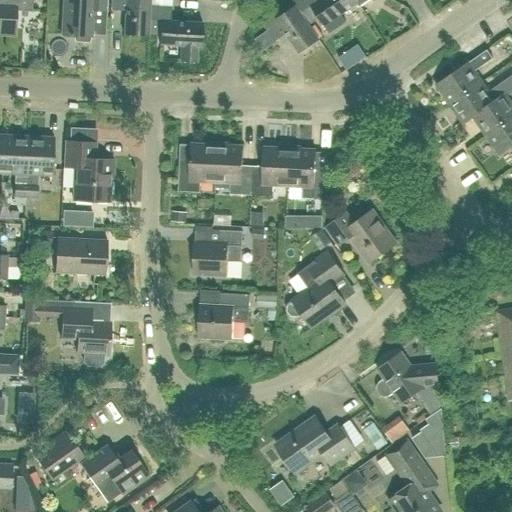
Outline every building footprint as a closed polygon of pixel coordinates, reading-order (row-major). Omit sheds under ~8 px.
[(29,11),(29,0),(0,0),(0,34),(13,35),(14,10),(29,11)] [(61,0),(60,35),(73,36),(73,39),(74,42),(87,43),(89,40),(89,37),(91,37),(92,11),(105,12),(105,0),(61,0)] [(147,33),(149,6),(148,6),(148,0),(112,0),(112,10),(123,11),(122,34),(146,36),(146,33),(147,33)] [(357,0),(319,0),(317,1),(316,0),(295,0),(293,2),(295,6),(294,6),(307,25),(308,24),(318,17),(324,25),(358,2),(359,1),(357,0)] [(149,6),(147,33),(160,34),(159,45),(180,46),(179,62),(195,63),(196,46),(200,46),(201,23),(169,21),(170,8),(149,6)] [(307,25),(294,6),(283,14),(277,7),(260,19),(275,41),(285,33),(299,53),(318,40),(308,24),(307,25)] [(449,104),(481,81),(474,71),(492,58),(486,50),(436,85),(449,104)] [(481,81),(449,104),(463,123),(473,116),(472,116),(495,100),(494,99),(504,93),(505,94),(511,88),(511,74),(489,91),(481,81)] [(511,115),(511,103),(505,94),(504,93),(494,99),(495,100),(472,116),(473,116),(485,134),(511,115)] [(511,115),(485,134),(499,154),(510,147),(511,145),(511,115)] [(24,197),(27,136),(2,135),(0,173),(13,174),(12,197),(24,197)] [(27,136),(24,197),(36,198),(37,175),(51,176),(53,137),(27,136)] [(112,179),(112,161),(94,160),(94,143),(65,142),(64,168),(74,168),(72,200),(107,202),(109,179),(112,179)] [(215,181),(217,146),(191,145),(190,162),(180,162),(178,191),(200,192),(200,180),(215,181)] [(251,195),(252,166),(242,165),(243,147),(217,146),(215,181),(231,182),(230,194),(251,195)] [(288,185),(290,150),(264,148),(263,166),(252,166),(251,195),(272,196),(273,184),(288,185)] [(290,150),(288,185),(301,186),(301,198),(313,198),(323,199),(324,170),(315,169),(316,151),(290,150)] [(471,186),(489,178),(484,167),(466,176),(471,186)] [(369,264),(396,244),(372,210),(353,224),(345,213),(325,227),(339,246),(350,238),(369,264)] [(172,211),(171,221),(186,223),(187,213),(172,211)] [(251,212),(251,225),(263,226),(264,213),(251,212)] [(322,228),(322,216),(310,216),(310,228),(322,228)] [(309,233),(320,250),(331,243),(322,228),(320,229),(319,228),(315,228),(309,233)] [(240,262),(241,232),(212,230),(211,242),(193,241),(191,275),(226,277),(226,262),(240,262)] [(104,275),(106,241),(57,238),(55,273),(104,275)] [(317,281),(291,300),(287,303),(285,310),(289,315),(296,316),(300,313),(310,327),(325,317),(326,318),(346,304),(331,283),(343,274),(327,252),(307,267),(317,281)] [(7,257),(6,267),(20,268),(20,258),(7,257)] [(247,322),(249,295),(219,293),(218,306),(198,305),(197,338),(231,339),(232,321),(247,322)] [(278,294),(258,294),(258,307),(277,307),(278,294)] [(38,322),(39,300),(23,300),(23,321),(38,322)] [(76,339),(76,352),(83,352),(83,362),(86,365),(98,366),(102,363),(102,353),(109,354),(111,323),(90,322),(91,309),(61,308),(60,338),(76,339)] [(511,309),(498,311),(511,399),(511,309)] [(377,368),(384,378),(379,382),(376,389),(380,394),(388,395),(393,391),(400,402),(415,391),(431,414),(441,408),(436,363),(411,365),(401,351),(377,368)] [(0,373),(16,374),(17,357),(0,355),(0,373)] [(459,427),(485,416),(476,393),(450,403),(459,427)] [(122,428),(130,422),(116,402),(108,408),(122,428)] [(418,448),(445,444),(441,412),(436,412),(437,421),(426,423),(427,426),(415,427),(418,448)] [(331,464),(354,448),(337,425),(326,433),(315,417),(275,445),(294,472),(323,453),(331,464)] [(364,429),(378,449),(387,443),(373,422),(364,429)] [(50,481),(83,457),(65,432),(32,455),(50,481)] [(385,453),(395,466),(409,486),(390,499),(398,511),(441,511),(428,493),(440,484),(408,437),(385,453)] [(106,503),(119,493),(120,495),(147,476),(129,452),(120,458),(117,453),(113,456),(106,446),(78,465),(92,484),(93,484),(106,503)] [(40,485),(30,463),(22,467),(33,489),(40,485)] [(0,488),(10,490),(12,465),(0,464),(0,488)] [(330,489),(337,499),(349,491),(342,481),(330,489)] [(327,491),(305,507),(308,511),(326,511),(336,505),(327,491)] [(219,511),(216,507),(207,511),(195,511),(188,502),(174,511),(219,511)]
